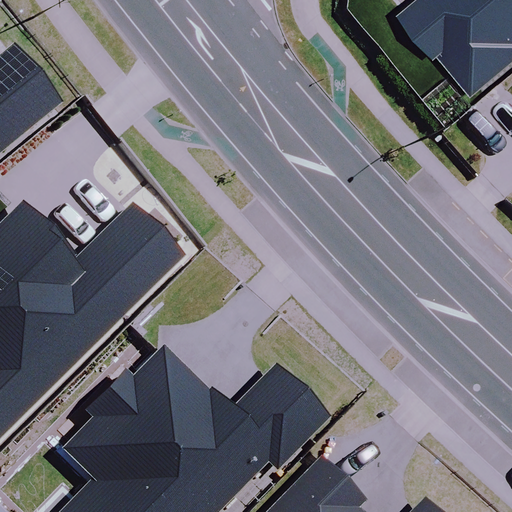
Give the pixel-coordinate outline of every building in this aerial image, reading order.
[(511,0),(416,0),(405,10),(440,56),(444,54),(477,94),(511,63),(511,0)] [(0,53),(0,152),(57,105),(9,45),(0,53)] [(75,258),(20,202),(0,221),(0,432),(180,258),(128,206),(75,258)] [(326,419),(271,367),(228,409),(159,349),(130,380),(121,372),(80,413),(88,422),(58,451),(87,482),(57,511),(217,511),(264,465),(272,475),(326,419)] [(362,502),(317,459),(265,511),(429,511),(421,504),(412,511),(354,511),(353,511),(362,502)]
